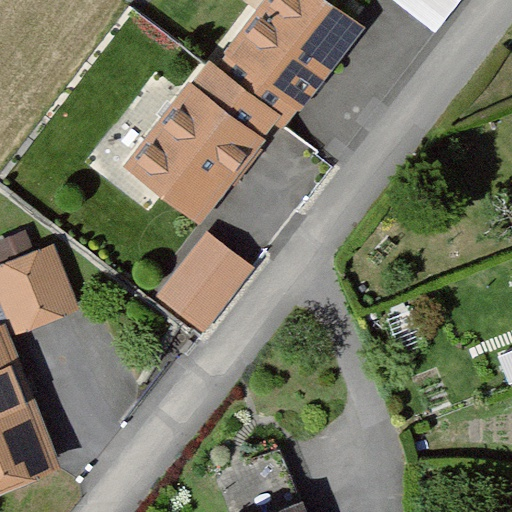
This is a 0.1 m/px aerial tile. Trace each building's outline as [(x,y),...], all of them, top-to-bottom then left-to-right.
[(310,0),(262,0),(207,71),(273,121),(280,127),(353,32),(310,0)] [(207,71),(200,66),(115,175),(188,231),(273,121),(207,71)] [(199,237),(149,299),(195,336),(245,274),(199,237)] [(44,250),(0,266),(0,322),(6,339),(69,315),(44,250)] [(0,495),(54,474),(0,339),(0,495)]
